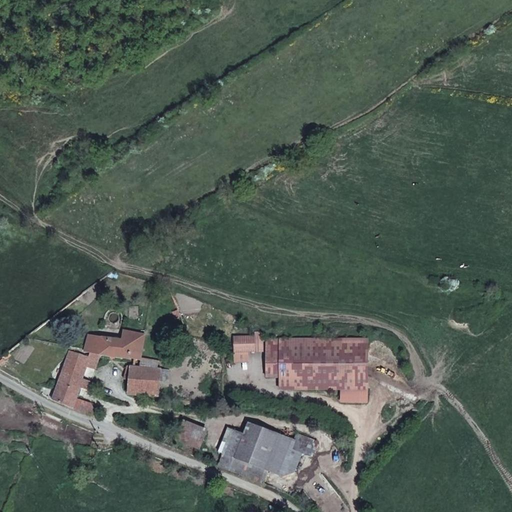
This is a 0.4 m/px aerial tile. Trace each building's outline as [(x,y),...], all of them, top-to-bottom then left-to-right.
[(248,320),(249,324),(249,339),(253,340),(255,337),(257,337),(258,319),(248,320)] [(120,322),(118,331),(129,333),(125,347),(138,349),(140,325),(120,322)] [(249,339),(249,324),(227,325),(227,340),(241,340),(249,339)] [(84,338),(83,341),(81,350),(61,342),(43,393),(63,401),(71,378),(78,381),(81,374),(73,371),(78,357),(86,359),(91,345),(125,349),(125,347),(129,333),(118,331),(93,328),(88,338),(84,338)] [(273,330),(261,330),(262,368),(274,368),(275,383),(367,381),(366,328),(273,330)] [(241,351),(241,340),(227,340),(227,351),(241,351)] [(150,362),(123,359),(117,358),(115,367),(125,369),(123,383),(145,386),(148,374),(150,362)] [(160,364),(150,362),(148,374),(157,376),(160,364)] [(71,378),(63,401),(88,410),(91,411),(90,385),(78,381),(71,378)] [(242,419),(238,430),(229,454),(262,467),(279,474),(293,469),(300,448),(311,452),(316,436),(295,429),(292,437),(242,419)] [(238,430),(222,425),(213,448),(220,451),(229,454),(238,430)] [(229,454),(220,451),(216,460),(259,475),(262,467),(229,454)]
